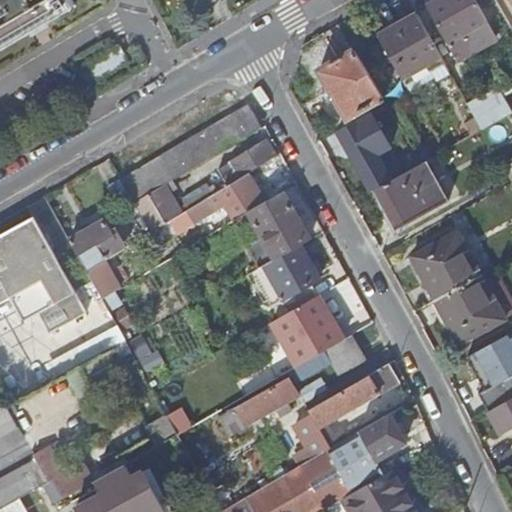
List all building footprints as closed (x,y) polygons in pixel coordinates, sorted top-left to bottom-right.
[(0,0),(0,49),(76,5),(73,0),(0,0)] [(433,0),(426,5),(447,42),(485,20),(474,0),(433,0)] [(444,62),(416,13),(377,35),(405,83),(408,91),(448,69),(444,62)] [(89,59),(95,75),(131,62),(125,46),(89,59)] [(347,119),(382,98),(353,50),(318,70),(347,119)] [(511,112),(511,97),(476,118),(481,130),(511,112)] [(121,179),(134,202),(147,194),(172,180),(262,128),(250,107),(121,179)] [(360,136),(385,124),(377,108),(352,120),(360,136)] [(373,190),(421,164),(404,136),(389,146),(386,141),(355,159),(373,190)] [(218,169),(228,185),(248,173),(276,156),(266,140),(218,169)] [(421,164),(373,190),(395,229),(444,201),(422,162),(421,164)] [(188,209),(166,223),(169,227),(173,224),(178,232),(224,204),(223,202),(226,200),(231,208),(234,206),(242,202),(244,206),(247,211),(265,200),(248,173),(228,185),(188,209)] [(147,194),(164,223),(166,223),(188,209),(185,203),(178,208),(169,193),(176,188),(172,180),(147,194)] [(233,219),(260,267),(301,245),(310,240),(282,190),(265,200),(247,211),(233,219)] [(152,231),(164,223),(147,194),(134,202),(152,231)] [(237,210),(244,206),(242,202),(234,206),(237,210)] [(33,217),(0,234),(0,280),(9,298),(22,322),(38,313),(49,333),(85,312),(33,217)] [(68,239),(86,270),(104,259),(121,250),(103,220),(68,239)] [(219,227),(205,236),(211,248),(227,239),(219,227)] [(411,256),(435,300),(480,275),(456,231),(411,256)] [(205,236),(195,242),(202,254),(211,248),(205,236)] [(260,267),(251,272),(271,306),(320,278),(301,245),(260,267)] [(86,270),(102,298),(120,287),(104,259),(86,270)] [(480,275),(435,300),(459,344),(504,319),(503,317),(511,311),(511,302),(493,267),(480,275)] [(327,323),(332,320),(317,295),(312,297),(327,323)] [(312,297),(272,320),(297,364),(324,349),(343,339),(332,320),(327,323),(312,297)] [(52,378),(124,338),(118,327),(46,367),(52,378)] [(511,330),(463,358),(473,376),(511,354),(511,330)] [(343,339),(324,349),(339,375),(366,359),(351,334),(343,339)] [(388,363),(308,408),(318,426),(323,424),(398,380),(388,363)] [(289,376),(234,408),(244,425),(275,407),(280,415),(291,409),(286,400),(299,393),(289,376)] [(511,397),(488,411),(500,433),(511,425),(511,397)] [(0,436),(17,427),(5,404),(0,406),(0,436)] [(230,434),(244,425),(234,408),(220,417),(230,434)] [(316,454),(330,446),(324,434),(318,426),(308,408),(297,415),(306,431),(303,432),(312,447),(316,454)] [(275,478),(225,507),(228,511),(243,511),(252,507),(254,511),(316,511),(339,499),(384,473),(376,458),(405,441),(388,412),(344,438),(330,446),(316,454),(307,460),(275,478)] [(318,426),(324,434),(328,432),(323,424),(318,426)] [(324,434),(330,446),(344,438),(338,426),(328,432),(324,434)] [(0,507),(4,506),(19,497),(49,481),(51,480),(61,498),(101,477),(90,457),(64,472),(50,446),(35,454),(37,458),(0,478),(0,507)] [(307,460),(316,454),(312,447),(302,452),(307,460)] [(347,511),(419,511),(393,467),(384,473),(339,499),(347,511)] [(4,506),(0,507),(0,511),(26,511),(25,509),(22,504),(19,497),(4,506)]
